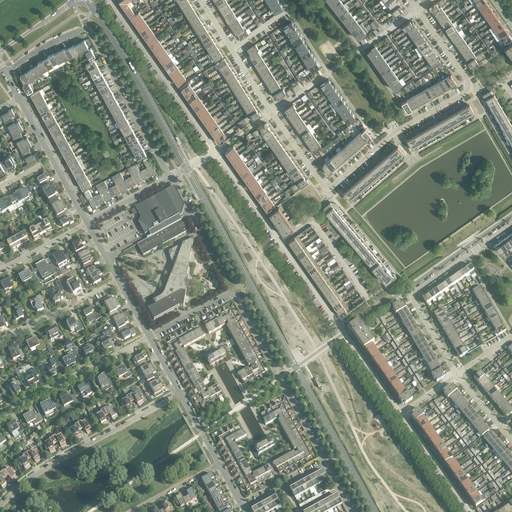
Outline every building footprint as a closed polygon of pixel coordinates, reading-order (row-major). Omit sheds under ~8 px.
[(126,3),(124,0),(120,0),(119,1),(125,10),(129,6),(127,2),(126,3)] [(190,4),(188,0),(179,5),(182,10),(190,4)] [(228,4),(225,0),(217,5),(220,10),(228,4)] [(275,0),(269,5),(272,9),(280,3),(279,4),(278,2),(279,2),(277,0),(275,0)] [(343,5),(340,1),(332,6),(332,7),(334,9),(334,8),(335,10),(343,5)] [(400,5),(397,1),(389,7),(392,11),(400,5)] [(488,5),(485,1),(477,6),(480,10),(488,5)] [(440,7),(437,2),(430,8),(429,8),(429,9),(429,10),(430,10),(431,10),(433,12),(440,7)] [(280,4),(280,3),(272,9),(275,14),(282,8),(282,9),(282,8),(281,6),(282,6),(280,4)] [(193,9),(190,4),(182,10),(185,14),(193,9)] [(231,9),(228,4),(220,10),(222,14),(231,9)] [(346,9),(343,5),(335,10),(335,11),(337,13),(338,14),(346,9)] [(400,5),(392,11),(391,12),(394,16),(402,10),(401,8),(402,8),(400,5)] [(491,9),(488,5),(480,10),(483,14),(491,9)] [(135,14),(129,6),(125,10),(131,18),(135,15),(135,14)] [(443,11),(440,7),(433,12),(436,16),(443,11)] [(196,13),(193,9),(185,14),(188,18),(196,13)] [(234,13),(231,9),(222,14),(225,18),(234,13)] [(349,13),(346,9),(338,14),(338,15),(340,17),(341,17),(342,18),(341,18),(349,13)] [(494,13),(491,9),(483,14),(486,19),(494,13)] [(446,15),(443,11),(436,16),(439,21),(446,15)] [(138,12),(135,14),(135,15),(131,18),(134,22),(141,17),(138,12)] [(198,17),(196,13),(188,18),(190,23),(198,17)] [(236,17),(234,13),(225,18),(228,23),(236,17)] [(353,17),(349,13),(341,18),(342,19),(343,21),(344,21),(345,22),(344,22),(345,23),(353,17)] [(497,17),(494,13),(486,19),(489,23),(497,17)] [(449,19),(446,15),(439,21),(441,25),(449,19)] [(144,21),(141,17),(134,22),(137,26),(144,21)] [(201,22),(198,17),(190,23),(193,27),(201,22)] [(239,22),(236,17),(228,23),(231,27),(239,22)] [(356,21),(353,17),(345,23),(347,25),(348,26),(348,27),(356,21)] [(500,21),(497,17),(489,23),(492,27),(500,21)] [(452,23),(449,19),(441,25),(444,29),(452,23)] [(147,25),(144,21),(137,26),(139,30),(147,25)] [(359,25),(356,21),(348,27),(350,29),(351,30),(351,31),(359,25)] [(411,23),(410,21),(401,26),(405,31),(406,30),(414,24),(412,22),(411,23)] [(503,26),(500,21),(492,27),(495,31),(503,26)] [(204,26),(201,22),(193,27),(196,31),(204,26)] [(242,26),(239,22),(231,27),(233,31),(242,26)] [(283,28),(286,32),(294,27),(294,26),(294,27),(293,25),(292,23),(291,22),(283,28)] [(361,23),(359,25),(351,31),(353,33),(354,34),(354,35),(362,29),(364,27),(361,23)] [(455,28),(452,23),(444,29),(447,33),(455,28)] [(417,28),(414,24),(406,30),(409,34),(417,28)] [(150,29),(147,25),(139,30),(142,35),(150,29)] [(207,30),(204,26),(196,31),(198,36),(207,30)] [(244,30),(242,26),(233,31),(236,35),(236,36),(244,30)] [(505,30),(503,26),(495,31),(498,35),(505,30)] [(294,27),(286,32),(289,37),(297,31),(296,31),(295,30),(296,29),(294,27)] [(368,32),(364,27),(362,29),(354,35),(356,37),(358,39),(358,38),(368,32)] [(420,32),(417,28),(409,34),(412,38),(420,32)] [(458,32),(455,28),(447,33),(450,37),(458,32)] [(153,33),(150,29),(142,35),(145,39),(153,33)] [(246,29),(244,30),(236,36),(236,35),(236,36),(237,38),(238,38),(239,37),(240,40),(248,34),(246,29)] [(209,35),(207,30),(198,36),(201,40),(209,35)] [(508,34),(505,30),(498,35),(501,39),(508,34)] [(297,31),(289,37),(292,41),(300,35),(299,35),(298,34),(299,34),(297,31)] [(423,37),(420,32),(412,38),(415,42),(423,37)] [(461,36),(458,32),(450,37),(453,42),(461,36)] [(156,37),(153,33),(145,39),(148,43),(156,37)] [(511,38),(508,34),(501,39),(504,44),(511,38)] [(212,39),(209,35),(201,40),(204,44),(212,39)] [(300,36),(300,35),(292,41),(294,45),(302,40),(302,39),(302,40),(301,38),(300,36)] [(464,40),(461,36),(453,42),(456,46),(464,40)] [(159,42),(156,37),(148,43),(151,47),(159,42)] [(426,41),(423,37),(415,42),(418,47),(426,41)] [(215,43),(212,39),(204,44),(207,49),(215,43)] [(84,40),(79,43),(84,52),(89,49),(84,40)] [(303,40),(302,40),(294,45),(297,50),(305,44),(304,43),(304,42),(303,40)] [(467,44),(464,40),(456,46),(459,50),(467,44)] [(429,45),(426,41),(418,47),(420,51),(429,45)] [(162,46),(159,42),(151,47),(154,51),(162,46)] [(79,43),(74,46),(78,54),(78,55),(84,52),(79,43)] [(217,48),(215,43),(207,49),(209,53),(217,48)] [(247,50),(248,53),(247,53),(249,56),(249,55),(257,50),(258,50),(255,44),(247,50)] [(305,44),(297,50),(300,54),(308,48),(307,48),(306,47),(307,47),(305,44)] [(470,49),(467,44),(459,50),(462,54),(470,49)] [(73,45),(69,48),(74,56),(78,54),(74,46),(73,45)] [(432,49),(429,45),(420,51),(423,55),(432,49)] [(165,50),(162,46),(154,51),(157,56),(165,50)] [(370,56),(370,57),(378,51),(375,46),(367,52),(367,53),(369,55),(370,55),(371,56),(370,56)] [(69,48),(65,50),(69,58),(69,59),(74,56),(69,48)] [(91,48),(89,49),(84,52),(88,61),(95,57),(91,48)] [(220,52),(217,48),(209,53),(212,57),(220,52)] [(308,49),(308,48),(300,54),(303,58),(311,53),(310,52),(310,53),(309,51),(310,51),(308,49)] [(64,49),(59,52),(64,61),(69,58),(65,50),(64,49)] [(435,53),(432,49),(423,55),(426,59),(435,53)] [(473,53),(470,49),(462,54),(465,58),(473,53)] [(168,54),(165,50),(157,56),(160,60),(168,54)] [(249,55),(249,56),(251,60),(260,54),(257,50),(249,55)] [(381,55),(378,51),(370,57),(372,59),(373,60),(373,61),(381,55)] [(64,61),(59,52),(54,55),(58,62),(60,66),(65,63),(64,61)] [(223,57),(220,52),(212,57),(215,62),(223,57)] [(481,52),(476,57),(479,61),(485,57),(481,52)] [(311,53),(303,58),(305,63),(313,57),(312,56),(312,55),(311,53)] [(437,58),(435,53),(426,59),(429,63),(437,58)] [(476,57),(473,53),(465,58),(468,62),(476,57)] [(48,57),(48,58),(48,57),(53,65),(55,69),(60,66),(58,62),(54,55),(53,54),(48,57)] [(171,58),(168,54),(160,60),(163,64),(171,58)] [(262,59),(260,54),(251,60),(254,64),(262,59)] [(384,59),(381,55),(373,61),(375,63),(376,64),(376,65),(384,59)] [(48,57),(48,58),(43,60),(48,69),(49,72),(55,69),(53,65),(48,57)] [(314,57),(313,57),(305,63),(308,67),(316,61),(315,61),(315,60),(313,57),(314,57)] [(479,61),(476,57),(468,62),(469,64),(469,65),(469,66),(469,67),(470,67),(471,67),(479,61)] [(174,63),(171,58),(163,64),(166,68),(174,63)] [(439,59),(437,58),(429,63),(432,68),(442,61),(440,58),(439,59)] [(227,63),(224,59),(216,64),(219,68),(227,63)] [(265,63),(262,59),(254,64),(257,68),(265,63)] [(387,63),(384,59),(376,65),(378,68),(378,67),(379,68),(379,69),(387,63)] [(48,69),(43,60),(38,63),(38,64),(43,72),(45,76),(46,76),(47,76),(48,75),(48,74),(48,73),(48,72),(47,71),(46,70),(48,69)] [(88,70),(89,70),(88,70),(97,65),(94,60),(85,65),(88,70)] [(316,62),(316,61),(308,67),(311,72),(318,66),(319,66),(317,64),(318,64),(316,62)] [(177,67),(174,63),(166,68),(169,72),(177,67)] [(230,67),(227,63),(219,68),(222,72),(230,67)] [(268,67),(265,63),(257,68),(259,73),(268,67)] [(390,68),(387,63),(379,69),(381,72),(381,71),(382,73),(390,68)] [(38,64),(34,67),(40,78),(45,76),(43,72),(38,64)] [(88,70),(89,70),(91,74),(99,69),(97,65),(88,70)] [(40,78),(34,67),(30,69),(30,70),(35,78),(35,77),(35,79),(36,80),(40,78)] [(180,71),(177,67),(169,72),(172,76),(180,71)] [(232,72),(230,67),(222,72),(224,77),(232,72)] [(271,72),(268,67),(259,73),(262,77),(271,72)] [(393,72),(390,68),(382,73),(382,74),(384,76),(384,75),(385,77),(385,78),(393,72)] [(102,74),(99,69),(91,74),(93,78),(102,74)] [(30,70),(25,73),(30,82),(35,79),(35,77),(35,78),(30,70)] [(183,75),(180,71),(172,76),(175,81),(183,75)] [(235,76),(232,72),(224,77),(227,81),(235,76)] [(273,76),(271,72),(262,77),(265,81),(273,76)] [(396,76),(393,72),(385,78),(387,80),(388,81),(388,82),(396,76)] [(30,82),(25,73),(20,76),(24,84),(25,85),(30,82)] [(102,73),(102,74),(93,78),(96,84),(105,79),(102,73)] [(186,79),(183,75),(175,81),(178,85),(186,79)] [(457,85),(450,75),(446,78),(451,86),(451,87),(452,88),(457,85)] [(238,80),(235,76),(227,81),(230,85),(238,80)] [(276,81),(273,76),(265,81),(268,86),(276,81)] [(399,80),(396,76),(388,82),(390,84),(391,85),(390,86),(391,86),(399,80)] [(451,86),(446,78),(442,80),(447,89),(451,87),(451,86)] [(108,84),(105,79),(96,84),(99,89),(107,84),(108,84)] [(318,87),(321,91),(331,84),(330,83),(330,82),(329,80),(328,79),(318,87)] [(240,85),(238,80),(230,85),(232,90),(240,85)] [(402,85),(399,80),(391,86),(393,88),(394,90),(395,90),(402,85)] [(447,89),(442,80),(437,83),(442,91),(447,89)] [(279,85),(276,81),(268,86),(270,90),(279,85)] [(33,87),(30,82),(25,85),(24,84),(23,85),(28,94),(35,90),(33,87)] [(181,89),(184,93),(191,88),(188,83),(181,89)] [(442,91),(437,83),(433,85),(438,94),(442,91)] [(99,89),(101,93),(110,88),(108,84),(107,84),(99,89)] [(332,84),(331,84),(321,91),(324,96),(326,94),(334,88),(333,87),(333,86),(332,84)] [(243,89),(240,85),(232,90),(235,94),(243,89)] [(281,89),(279,85),(270,90),(273,94),(281,89)] [(438,94),(433,85),(428,88),(433,96),(438,94)] [(112,92),(110,88),(101,93),(103,97),(112,93),(112,92)] [(194,92),(191,88),(184,93),(187,97),(194,92)] [(283,88),(281,89),(273,94),(275,97),(276,96),(277,98),(285,93),(283,88)] [(335,88),(334,88),(326,94),(329,98),(337,92),(336,91),(335,88)] [(433,96),(428,88),(424,90),(429,99),(433,96)] [(246,93),(243,89),(235,94),(238,98),(246,93)] [(34,100),(42,95),(43,95),(40,90),(31,94),(34,100)] [(429,99),(424,90),(419,93),(424,102),(429,99)] [(491,91),(484,96),(483,97),(482,97),(482,98),(481,99),(481,100),(481,101),(482,101),(482,102),(484,106),(487,104),(499,124),(498,124),(501,128),(511,146),(511,125),(511,124),(506,116),(507,115),(506,115),(501,107),(502,107),(501,106),(501,107),(496,98),(497,98),(496,97),(496,98),(494,95),(493,96),(491,91)] [(112,92),(112,93),(103,97),(106,103),(115,98),(112,92)] [(197,96),(194,92),(187,97),(190,101),(197,96)] [(338,92),(337,92),(329,98),(332,102),(340,96),(339,97),(339,95),(337,93),(338,92)] [(249,98),(246,93),(238,98),(241,103),(249,98)] [(424,102),(419,93),(415,95),(420,104),(424,102)] [(34,100),(36,104),(45,99),(42,95),(34,100)] [(420,104),(415,95),(411,98),(416,107),(420,104)] [(200,100),(197,96),(190,101),(192,106),(200,100)] [(341,97),(340,96),(332,102),(335,106),(343,101),(343,100),(342,101),(341,99),(342,99),(340,97),(341,97)] [(118,103),(115,98),(106,103),(109,108),(118,103)] [(251,102),(249,98),(241,103),(243,107),(251,102)] [(416,107),(411,98),(406,100),(411,109),(416,107)] [(47,103),(45,99),(36,104),(38,108),(47,104),(47,103)] [(203,104),(200,100),(192,106),(195,110),(203,104)] [(411,109),(406,100),(401,103),(408,113),(412,110),(411,109)] [(343,101),(335,106),(338,110),(346,105),(346,104),(345,105),(344,104),(345,103),(343,101)] [(47,103),(47,104),(38,108),(41,114),(50,109),(53,107),(50,102),(47,104),(47,103)] [(254,106),(251,102),(243,107),(246,111),(254,106)] [(109,108),(112,112),(120,107),(118,103),(109,108)] [(286,114),(294,108),(294,109),(296,108),(292,103),(284,109),(286,111),(284,112),(286,114)] [(206,109),(203,104),(195,110),(198,114),(206,109)] [(346,105),(338,110),(341,115),(349,109),(348,109),(347,108),(348,107),(346,105)] [(469,105),(468,106),(468,105),(464,107),(463,107),(463,108),(455,112),(454,112),(455,113),(446,117),(445,117),(446,118),(437,123),(437,122),(436,122),(437,123),(428,128),(428,127),(428,128),(419,133),(419,132),(419,133),(411,138),(410,137),(410,138),(408,139),(407,140),(413,148),(413,149),(414,149),(414,150),(415,150),(416,150),(417,150),(418,150),(418,149),(417,146),(469,116),(471,119),(472,119),(473,118),(473,117),(474,116),(474,115),(473,114),(469,105)] [(257,111),(254,106),(246,111),(249,116),(257,111)] [(122,111),(120,107),(112,112),(114,116),(122,112),(122,111)] [(286,114),(289,118),(297,113),(294,109),(294,108),(286,114)] [(3,121),(5,124),(13,120),(11,116),(14,114),(11,109),(8,111),(8,112),(2,115),(4,121),(3,121)] [(53,114),(50,109),(41,114),(44,119),(53,114)] [(209,113),(206,109),(198,114),(201,118),(209,113)] [(349,109),(341,115),(344,119),(352,113),(351,113),(350,112),(351,111),(349,109)] [(122,111),(122,112),(114,116),(117,122),(125,117),(122,111)] [(258,113),(257,111),(249,116),(252,121),(260,115),(260,114),(260,113),(259,113),(259,112),(258,113)] [(212,117),(209,113),(201,118),(204,122),(212,117)] [(300,117),(297,113),(289,118),(292,123),(300,117)] [(352,113),(344,119),(347,123),(354,118),(355,118),(353,116),(354,116),(352,113)] [(44,119),(46,123),(55,118),(53,114),(44,119)] [(252,121),(249,116),(242,119),(246,125),(252,121)] [(128,122),(125,117),(117,122),(120,127),(128,122)] [(215,121),(212,117),(204,122),(207,127),(215,121)] [(303,121),(300,117),(292,123),(295,127),(303,121)] [(57,122),(55,118),(46,123),(49,127),(57,123),(57,122)] [(15,123),(13,120),(5,124),(7,127),(8,126),(10,131),(21,126),(18,122),(15,123)] [(218,125),(215,121),(207,127),(210,131),(218,125)] [(306,125),(303,121),(295,127),(298,131),(306,125)] [(57,122),(57,123),(49,127),(52,133),(60,128),(57,122)] [(120,127),(122,131),(130,126),(128,122),(120,127)] [(265,123),(258,129),(261,133),(269,128),(267,126),(268,126),(268,125),(268,124),(267,124),(267,123),(266,123),(265,123)] [(221,129),(218,125),(210,131),(213,135),(221,129)] [(309,129),(306,125),(298,131),(301,135),(309,129)] [(23,130),(21,126),(10,131),(13,136),(12,137),(14,140),(22,135),(20,132),(23,130)] [(133,130),(130,126),(122,131),(124,135),(133,131),(133,130)] [(63,133),(60,128),(52,133),(54,138),(55,138),(63,133)] [(272,132),(269,128),(261,133),(264,138),(272,132)] [(224,134),(221,129),(213,135),(216,139),(224,134)] [(261,133),(258,129),(252,133),(255,138),(261,133)] [(312,134),(309,129),(301,135),(304,139),(312,134)] [(372,138),(365,129),(361,133),(367,140),(368,141),(372,138)] [(133,130),(133,131),(124,135),(127,141),(136,136),(133,130)] [(274,136),(272,132),(264,138),(267,142),(274,136)] [(55,138),(57,142),(65,137),(63,133),(55,138)] [(367,140),(361,133),(357,136),(363,143),(367,140)] [(227,138),(224,134),(216,139),(219,143),(227,138)] [(315,138),(312,134),(304,139),(307,143),(315,138)] [(24,139),(22,135),(14,140),(15,143),(16,142),(19,147),(29,142),(27,137),(24,139)] [(139,141),(136,136),(127,141),(130,146),(139,141)] [(277,140),(274,136),(267,142),(270,146),(277,140)] [(363,143),(357,136),(353,139),(359,147),(363,143)] [(68,141),(65,137),(57,142),(59,146),(68,142),(68,141)] [(318,142),(315,138),(307,143),(310,148),(318,142)] [(359,147),(353,139),(349,143),(355,150),(359,147)] [(280,145),(277,140),(270,146),(273,150),(280,145)] [(68,141),(68,142),(59,146),(62,152),(71,147),(68,141)] [(130,146),(132,150),(141,145),(139,141),(130,146)] [(31,146),(29,142),(19,147),(22,152),(21,153),(22,156),(30,151),(28,148),(31,146)] [(321,146),(318,142),(310,148),(311,149),(310,150),(312,153),(321,146)] [(339,147),(341,149),(348,157),(352,154),(345,146),(343,143),(339,147)] [(355,150),(349,143),(345,146),(352,154),(355,150)] [(143,149),(141,145),(132,150),(134,154),(135,154),(143,150),(143,149)] [(283,149),(280,145),(273,150),(275,154),(283,149)] [(225,152),(228,156),(236,151),(233,146),(225,152)] [(74,152),(71,147),(62,152),(65,157),(73,152),(74,152)] [(398,147),(397,148),(396,147),(393,150),(392,150),(393,150),(385,157),(385,156),(384,157),(385,157),(377,164),(377,163),(377,164),(370,170),(369,170),(362,177),(362,176),(361,177),(362,177),(354,184),(354,183),(353,183),(354,184),(347,190),(346,190),(344,192),(345,192),(344,193),(351,200),(351,201),(352,201),(353,201),(354,201),(355,201),(356,201),(357,200),(354,198),(400,158),(403,160),(404,159),(404,158),(404,157),(404,156),(404,155),(398,147)] [(143,149),(143,150),(135,154),(134,154),(137,160),(146,155),(143,149)] [(286,153),(283,149),(275,154),(278,158),(286,153)] [(348,157),(341,149),(337,153),(344,160),(348,157)] [(32,155),(30,151),(22,156),(24,159),(25,158),(28,163),(34,159),(35,160),(38,159),(35,153),(32,155)] [(239,155),(236,151),(228,156),(231,161),(239,155)] [(65,157),(67,161),(76,156),(74,152),(73,152),(65,157)] [(289,157),(286,153),(278,158),(281,163),(289,157)] [(344,160),(337,153),(333,156),(340,164),(344,160)] [(5,160),(3,161),(7,170),(10,168),(15,166),(15,165),(15,163),(16,163),(15,162),(15,161),(14,160),(13,160),(13,159),(12,158),(12,157),(11,155),(5,160)] [(78,155),(76,156),(67,161),(69,165),(78,160),(81,159),(78,155)] [(242,159),(239,155),(231,161),(234,165),(242,159)] [(340,164),(333,156),(330,159),(336,167),(340,164)] [(292,161),(289,157),(281,163),(284,167),(292,161)] [(147,167),(144,169),(148,177),(153,174),(154,176),(157,175),(148,158),(143,160),(147,167)] [(245,163),(242,159),(234,165),(237,169),(245,163)] [(336,167),(330,159),(326,163),(332,170),(336,167)] [(81,166),(78,160),(69,165),(72,170),(81,166)] [(295,165),(292,161),(284,167),(287,171),(295,165)] [(248,168),(245,163),(237,169),(240,173),(248,168)] [(332,170),(326,163),(322,166),(329,175),(333,171),(332,170)] [(136,164),(132,166),(141,183),(144,182),(143,180),(148,177),(144,169),(140,171),(136,164)] [(298,170),(295,165),(287,171),(290,175),(298,170)] [(84,171),(81,166),(72,170),(75,176),(84,171)] [(141,183),(132,166),(127,169),(132,176),(128,178),(132,186),(137,183),(138,185),(141,183)] [(251,172),(248,168),(240,173),(243,177),(251,172)] [(301,174),(298,170),(290,175),(293,179),(301,174)] [(75,176),(78,180),(86,175),(84,171),(75,176)] [(254,176),(251,172),(243,177),(246,181),(254,176)] [(38,185),(40,188),(48,184),(46,180),(49,178),(46,173),(43,175),(43,176),(37,180),(39,185),(38,185)] [(120,173),(116,175),(125,192),(128,190),(127,188),(132,186),(128,178),(124,180),(120,173)] [(304,178),(301,174),(293,179),(296,183),(304,178)] [(88,179),(86,175),(78,180),(80,184),(88,179)] [(125,192),(116,175),(112,177),(116,185),(112,187),(116,194),(121,192),(122,194),(125,192)] [(257,180),(254,176),(246,181),(249,186),(257,180)] [(305,180),(304,178),(296,183),(299,188),(307,182),(308,182),(308,181),(307,181),(307,180),(306,180),(305,180)] [(88,179),(80,184),(83,190),(92,185),(88,179)] [(260,184),(257,180),(249,186),(252,190),(260,184)] [(104,181),(100,184),(109,201),(112,199),(111,197),(116,194),(112,187),(108,189),(104,181)] [(299,188),(296,183),(290,187),(293,192),(299,188)] [(50,187),(48,184),(40,188),(42,191),(43,190),(45,195),(56,190),(53,186),(50,187)] [(109,201),(100,184),(96,186),(100,193),(96,195),(100,203),(105,200),(106,202),(109,201)] [(263,188),(260,184),(252,190),(255,194),(263,188)] [(184,206),(174,186),(135,207),(139,215),(141,218),(138,222),(145,235),(149,232),(151,237),(182,220),(179,215),(182,214),(184,206)] [(21,190),(18,191),(23,201),(32,197),(27,188),(24,190),(24,189),(22,190),(21,190)] [(265,193),(263,188),(255,194),(258,198),(265,193)] [(58,194),(56,190),(45,195),(48,200),(47,201),(49,204),(57,200),(55,196),(58,194)] [(96,206),(100,203),(96,195),(93,197),(89,190),(84,192),(93,209),(97,208),(96,206)] [(23,201),(18,191),(15,193),(15,194),(13,195),(14,196),(11,197),(16,205),(23,201)] [(268,197),(265,193),(258,198),(261,202),(268,197)] [(16,205),(11,197),(8,199),(8,198),(6,199),(6,198),(2,200),(8,210),(16,205)] [(271,201),(268,197),(261,202),(264,206),(271,201)] [(59,203),(57,200),(49,204),(50,207),(51,206),(54,211),(64,206),(62,201),(59,203)] [(274,205),(271,201),(264,206),(267,211),(274,205)] [(332,203),(331,203),(331,204),(323,209),(327,213),(326,214),(328,216),(327,216),(328,217),(328,216),(334,224),(334,225),(335,224),(335,225),(341,231),(340,232),(341,232),(348,239),(347,240),(348,240),(354,247),(354,248),(354,247),(361,255),(360,255),(361,256),(361,255),(367,263),(368,263),(376,273),(377,272),(382,276),(381,277),(385,283),(394,275),(386,268),(354,231),(355,231),(352,227),(352,228),(337,210),(339,208),(336,204),(335,203),(334,203),(333,203),(332,203)] [(66,210),(64,206),(54,211),(57,216),(56,217),(57,220),(65,215),(63,212),(66,210)] [(269,214),(269,215),(284,235),(293,228),(278,207),(269,214)] [(67,219),(65,215),(57,220),(59,223),(60,222),(63,227),(69,223),(70,225),(73,223),(71,217),(67,219)] [(190,230),(184,219),(137,245),(143,255),(190,230)] [(47,221),(38,226),(43,234),(47,231),(48,232),(49,232),(50,232),(51,231),(53,231),(54,230),(53,230),(52,231),(47,221)] [(43,234),(38,226),(29,231),(35,240),(34,241),(33,241),(34,241),(35,240),(36,240),(37,239),(38,238),(38,237),(38,236),(43,234)] [(24,233),(16,238),(20,246),(25,244),(25,245),(26,244),(27,244),(28,244),(30,243),(31,242),(30,243),(24,233)] [(288,241),(291,246),(300,239),(297,235),(288,241)] [(511,246),(511,245),(506,237),(502,240),(507,247),(508,249),(511,246)] [(20,246),(16,238),(7,243),(12,253),(11,254),(12,253),(13,252),(14,251),(15,251),(15,250),(16,250),(15,249),(20,246)] [(74,250),(76,253),(84,249),(82,245),(85,243),(82,238),(78,240),(79,241),(72,245),(75,250),(74,250)] [(195,239),(194,238),(170,250),(169,251),(168,252),(168,253),(168,254),(173,268),(164,292),(164,293),(163,294),(163,295),(162,295),(161,296),(161,297),(160,297),(159,298),(154,300),(154,301),(156,304),(162,315),(179,306),(183,307),(188,277),(187,277),(192,246),(194,239),(195,239)] [(303,243),(300,239),(291,246),(294,250),(303,243)] [(507,247),(502,240),(498,243),(503,250),(507,247)] [(306,247),(303,243),(294,250),(297,253),(306,247)] [(503,250),(498,243),(493,246),(495,248),(494,249),(498,253),(503,250)] [(2,245),(0,246),(0,256),(2,256),(2,257),(3,257),(4,256),(6,256),(8,255),(9,255),(7,255),(2,245)] [(308,251),(306,247),(297,253),(299,257),(308,251)] [(86,252),(84,249),(76,253),(77,256),(78,256),(81,260),(91,255),(89,251),(86,252)] [(311,255),(308,251),(299,257),(302,261),(311,255)] [(60,252),(53,256),(57,263),(64,259),(66,263),(70,261),(67,255),(64,257),(61,252),(60,252)] [(93,259),(91,255),(81,260),(84,265),(83,266),(84,269),(92,265),(90,261),(93,259)] [(314,259),(311,255),(302,261),(305,265),(314,259)] [(317,263),(314,259),(305,265),(308,269),(317,263)] [(35,265),(43,278),(51,274),(51,273),(52,273),(53,275),(57,273),(52,264),(48,266),(49,266),(48,267),(44,260),(41,262),(39,262),(38,263),(39,263),(35,265)] [(319,267),(317,263),(308,269),(310,273),(319,267)] [(470,266),(468,264),(464,267),(469,274),(471,277),(475,274),(470,266)] [(94,268),(92,265),(84,269),(86,272),(87,271),(90,276),(100,271),(97,267),(94,268)] [(322,271),(319,267),(310,273),(313,277),(322,271)] [(469,274),(464,267),(460,270),(465,277),(466,280),(471,277),(469,274)] [(25,270),(20,274),(21,275),(19,276),(23,283),(27,281),(29,283),(32,284),(33,283),(34,285),(36,286),(37,285),(37,286),(40,284),(34,273),(31,274),(28,273),(27,272),(26,272),(25,270)] [(465,277),(460,270),(456,273),(461,280),(465,277)] [(102,275),(100,271),(90,276),(92,281),(91,282),(93,285),(101,280),(99,277),(102,275)] [(325,275),(322,271),(313,277),(316,281),(325,275)] [(461,280),(456,273),(452,276),(457,283),(461,280)] [(328,279),(325,275),(316,281),(319,285),(328,279)] [(457,283),(452,276),(447,279),(452,286),(457,283)] [(9,279),(6,280),(0,283),(6,293),(13,290),(12,289),(13,288),(10,283),(11,283),(9,279)] [(77,284),(74,279),(67,282),(73,294),(77,292),(78,293),(80,291),(80,290),(78,287),(80,286),(78,283),(77,284)] [(331,283),(328,279),(319,285),(322,289),(331,283)] [(454,288),(452,286),(447,279),(443,282),(448,289),(450,291),(454,288)] [(448,289),(443,282),(439,285),(444,292),(448,289)] [(53,291),(54,294),(52,295),(54,298),(53,299),(55,303),(60,301),(59,300),(61,299),(61,300),(63,299),(60,295),(61,294),(61,293),(64,292),(59,283),(56,284),(58,288),(53,291)] [(333,286),(331,283),(322,289),(324,293),(333,286)] [(444,292),(439,285),(435,287),(440,295),(444,292)] [(336,290),(333,286),(324,293),(327,297),(336,290)] [(483,291),(480,286),(472,291),(475,296),(483,291)] [(441,296),(440,295),(435,287),(431,290),(436,298),(437,300),(441,296)] [(339,294),(336,290),(327,297),(330,301),(339,294)] [(436,298),(431,290),(426,293),(431,301),(436,298)] [(485,295),(483,291),(475,296),(477,300),(485,295)] [(431,301),(426,293),(422,296),(424,299),(423,299),(426,304),(431,301)] [(342,298),(339,294),(330,301),(333,305),(342,298)] [(34,301),(30,303),(33,309),(35,308),(37,312),(44,309),(41,304),(45,302),(43,296),(41,297),(40,295),(36,297),(37,299),(34,301)] [(488,300),(485,295),(477,300),(475,301),(477,306),(480,304),(488,300)] [(104,303),(107,308),(117,303),(115,298),(112,300),(110,296),(102,301),(103,304),(104,303)] [(344,302),(342,298),(333,305),(335,308),(344,302)] [(490,304),(488,300),(480,304),(483,309),(490,304)] [(347,306),(344,302),(335,308),(338,312),(347,306)] [(400,302),(397,304),(392,306),(394,309),(393,309),(396,314),(397,313),(405,308),(405,309),(406,308),(403,303),(401,304),(400,302)] [(14,309),(16,312),(12,313),(14,316),(13,317),(15,322),(16,321),(16,322),(20,320),(24,318),(21,312),(24,311),(21,303),(17,305),(18,307),(14,309)] [(120,307),(117,303),(107,308),(110,313),(109,314),(110,317),(118,312),(116,309),(120,307)] [(162,315),(156,304),(147,309),(154,320),(162,315)] [(493,309),(490,304),(483,309),(485,313),(493,309)] [(350,310),(347,306),(338,312),(341,317),(350,310)] [(447,312),(444,307),(434,313),(436,318),(444,314),(447,312)] [(95,313),(92,308),(83,312),(89,323),(95,320),(95,321),(102,318),(98,311),(95,313)] [(224,312),(221,314),(220,314),(224,323),(227,322),(231,308),(226,311),(226,310),(225,309),(224,308),(223,308),(223,309),(223,310),(223,311),(224,312)] [(233,313),(231,308),(227,322),(228,324),(236,319),(236,318),(234,315),(235,315),(236,314),(237,313),(237,312),(236,312),(235,312),(234,312),(233,313)] [(397,313),(400,317),(408,312),(407,313),(405,309),(405,308),(397,313)] [(495,313),(493,309),(485,313),(488,318),(495,313)] [(218,315),(216,316),(214,317),(219,326),(218,326),(219,328),(225,325),(224,323),(220,314),(221,314),(221,313),(220,312),(219,312),(219,311),(218,311),(218,312),(218,313),(218,314),(218,315)] [(120,316),(118,312),(110,317),(112,320),(113,319),(116,324),(126,318),(124,314),(120,316)] [(408,313),(408,312),(400,317),(402,322),(411,317),(410,317),(408,313)] [(213,318),(210,319),(209,320),(214,328),(213,329),(214,331),(219,328),(218,326),(219,326),(214,317),(216,316),(215,316),(215,315),(214,314),(213,314),(212,313),(212,314),(212,315),(212,316),(213,317),(213,318)] [(498,318),(495,313),(488,318),(490,322),(498,318)] [(447,318),(444,314),(436,318),(439,322),(447,318)] [(208,321),(204,323),(208,331),(207,332),(209,334),(214,331),(213,329),(214,328),(209,320),(210,319),(210,318),(209,318),(209,317),(208,317),(207,316),(207,317),(207,318),(207,319),(207,320),(208,320),(208,321)] [(236,318),(236,319),(228,324),(228,325),(226,326),(229,331),(231,330),(231,329),(239,324),(239,323),(237,321),(238,320),(239,319),(240,318),(240,317),(239,317),(238,317),(237,317),(236,318)] [(411,317),(402,322),(405,326),(413,321),(413,322),(410,317),(411,317)] [(75,321),(73,318),(67,321),(68,323),(67,324),(71,331),(75,329),(77,332),(83,329),(79,321),(76,323),(75,321)] [(128,323),(126,318),(116,324),(118,329),(117,330),(119,333),(127,328),(125,324),(128,323)] [(449,322),(447,318),(439,322),(441,327),(449,322)] [(501,322),(498,318),(490,322),(493,326),(501,322)] [(360,322),(359,320),(348,327),(350,329),(363,349),(364,349),(364,348),(371,343),(372,343),(374,342),(360,322)] [(413,321),(405,326),(407,331),(416,326),(415,326),(413,322),(413,321)] [(239,323),(239,324),(231,329),(231,330),(229,331),(232,336),(234,335),(234,334),(242,330),(241,328),(240,326),(241,325),(242,325),(242,324),(243,323),(243,322),(242,322),(241,322),(240,323),(239,323)] [(452,327),(449,322),(441,327),(444,331),(452,327)] [(503,326),(501,322),(493,326),(495,331),(503,326)] [(191,329),(192,330),(193,329),(198,337),(199,337),(200,339),(205,336),(204,334),(203,334),(198,326),(194,328),(194,327),(193,327),(193,326),(192,326),(191,325),(191,326),(191,327),(191,328),(191,329)] [(416,326),(407,331),(410,335),(418,330),(415,326),(416,326)] [(506,331),(503,326),(495,331),(498,335),(506,331)] [(45,331),(47,335),(48,335),(51,340),(59,336),(60,338),(63,336),(60,331),(57,333),(55,327),(46,332),(46,331),(45,331)] [(454,331),(452,327),(444,331),(447,336),(454,331)] [(129,332),(127,328),(119,333),(121,335),(122,335),(124,340),(131,336),(132,337),(135,335),(132,330),(129,332)] [(186,332),(188,332),(192,340),(193,340),(194,342),(200,339),(199,337),(198,337),(193,329),(192,330),(189,331),(189,330),(188,330),(188,329),(187,329),(186,328),(186,329),(186,330),(186,331),(186,332)] [(242,328),(241,328),(242,330),(234,334),(234,335),(232,336),(235,342),(237,340),(245,335),(244,334),(243,331),(244,330),(245,330),(245,329),(246,328),(245,328),(244,328),(243,328),(242,328)] [(110,341),(114,338),(110,329),(102,333),(105,339),(101,341),(102,346),(105,350),(112,346),(110,341)] [(419,330),(418,330),(410,335),(412,339),(421,334),(420,335),(418,331),(419,330)] [(181,335),(182,335),(187,343),(188,343),(189,345),(194,342),(193,340),(192,340),(188,332),(186,332),(184,334),(183,333),(183,332),(182,332),(181,331),(180,331),(180,332),(180,333),(181,334),(181,335)] [(457,336),(454,331),(447,336),(449,340),(457,336)] [(245,333),(244,334),(245,335),(237,340),(235,342),(237,345),(239,344),(240,345),(248,340),(249,342),(249,341),(250,341),(251,340),(251,339),(252,338),(251,338),(250,338),(249,338),(248,338),(248,339),(247,339),(246,336),(247,336),(247,335),(248,335),(248,334),(249,333),(248,333),(247,333),(246,333),(245,333)] [(176,338),(177,338),(182,346),(183,346),(184,348),(189,345),(188,343),(187,343),(182,335),(181,335),(179,337),(178,336),(177,335),(176,334),(175,334),(175,335),(175,336),(175,337),(176,338)] [(421,335),(421,334),(412,339),(415,344),(424,339),(423,339),(420,335),(421,335)] [(459,340),(457,336),(449,340),(452,345),(459,340)] [(27,343),(30,350),(36,347),(37,348),(39,351),(41,350),(42,352),(46,350),(42,342),(38,344),(36,338),(35,339),(34,337),(28,340),(29,342),(27,343)] [(171,341),(166,343),(180,347),(182,346),(177,338),(176,338),(173,340),(173,339),(172,338),(171,337),(170,337),(170,338),(170,339),(170,340),(170,341),(171,341)] [(424,339),(415,344),(418,348),(426,343),(426,344),(423,339),(424,339)] [(239,344),(237,345),(240,350),(242,349),(242,350),(251,346),(252,347),(252,346),(253,346),(253,345),(254,345),(254,344),(255,343),(254,343),(252,343),(252,344),(251,344),(250,344),(249,342),(248,340),(240,345),(239,344)] [(462,344),(459,340),(452,345),(454,349),(462,344)] [(83,351),(87,359),(95,355),(92,350),(94,349),(92,343),(85,347),(86,349),(83,351)] [(180,347),(166,343),(169,348),(168,348),(167,349),(166,350),(166,351),(167,351),(168,351),(169,351),(170,350),(172,353),(172,354),(181,350),(180,347)] [(364,348),(364,349),(367,353),(366,353),(374,347),(372,343),(371,343),(364,348)] [(426,343),(418,348),(420,353),(429,348),(428,348),(426,344),(426,343)] [(465,349),(462,344),(454,349),(457,353),(465,349)] [(18,351),(15,346),(8,349),(10,354),(10,355),(10,356),(11,357),(12,358),(13,360),(20,357),(21,359),(24,357),(21,350),(18,351)] [(242,349),(240,350),(243,356),(245,354),(245,355),(254,351),(254,352),(255,352),(255,351),(256,351),(256,350),(257,350),(257,349),(256,349),(255,349),(254,349),(253,349),(252,347),(251,346),(242,350),(242,349)] [(377,351),(374,347),(366,353),(367,353),(370,357),(377,351)] [(429,348),(420,353),(423,357),(431,352),(428,348),(429,348)] [(181,350),(172,354),(172,353),(171,353),(171,354),(170,354),(169,355),(169,356),(170,356),(171,356),(172,356),(173,356),(174,358),(175,359),(184,355),(184,356),(186,355),(183,349),(181,350)] [(467,353),(465,349),(457,353),(460,358),(467,353)] [(223,350),(217,353),(221,360),(226,357),(223,350)] [(68,354),(69,357),(63,360),(67,367),(68,366),(69,368),(75,365),(74,364),(75,363),(73,358),(76,357),(73,351),(68,354)] [(245,354),(243,356),(246,361),(248,360),(248,361),(257,356),(257,357),(258,357),(259,356),(260,355),(260,354),(259,354),(258,354),(257,354),(256,355),(254,352),(254,351),(245,355),(245,354)] [(380,356),(377,351),(370,357),(373,361),(372,361),(380,356)] [(136,364),(138,367),(146,362),(144,359),(147,357),(144,352),(140,353),(141,354),(134,358),(137,363),(136,364)] [(431,352),(423,357),(425,362),(434,357),(434,356),(433,357),(431,353),(431,352)] [(221,360),(217,353),(212,356),(215,363),(221,360)] [(189,360),(186,355),(184,356),(184,355),(175,359),(174,358),(174,359),(173,359),(172,360),(172,361),(171,362),(172,362),(173,362),(174,362),(174,361),(175,361),(176,361),(177,363),(178,365),(186,360),(187,361),(189,360)] [(215,363),(212,356),(206,359),(210,366),(215,363)] [(248,360),(246,361),(248,366),(251,365),(251,366),(259,361),(260,363),(261,362),(262,362),(262,361),(263,360),(263,359),(262,359),(261,359),(260,359),(260,360),(259,360),(257,357),(257,356),(248,361),(248,360)] [(383,360),(380,356),(372,361),(373,361),(376,365),(383,360)] [(434,357),(425,362),(428,366),(437,361),(436,361),(433,357),(434,357)] [(50,361),(52,365),(46,368),(49,374),(50,373),(52,377),(57,374),(56,371),(55,368),(58,367),(54,359),(50,361)] [(192,365),(189,360),(187,361),(186,360),(178,365),(177,363),(177,364),(176,364),(176,365),(175,365),(175,366),(174,367),(175,367),(176,367),(177,367),(178,367),(178,366),(179,366),(180,369),(181,370),(189,365),(190,366),(192,365)] [(386,364),(383,360),(376,365),(379,369),(378,370),(386,364)] [(259,361),(251,366),(252,368),(265,372),(263,368),(264,367),(265,367),(265,366),(266,366),(266,365),(265,364),(264,364),(263,365),(262,365),(260,363),(259,361)] [(437,361),(428,366),(431,370),(439,365),(438,366),(436,361),(437,361)] [(148,366),(146,362),(138,367),(139,370),(140,369),(143,374),(153,368),(151,364),(148,366)] [(389,368),(386,364),(378,370),(379,369),(382,374),(389,368)] [(115,370),(119,378),(124,375),(125,376),(127,378),(132,375),(129,370),(126,371),(123,366),(122,367),(122,365),(116,368),(117,370),(115,370)] [(194,369),(192,365),(190,366),(189,365),(181,370),(180,369),(179,369),(179,370),(178,370),(178,371),(177,372),(178,372),(179,372),(180,372),(181,372),(182,371),(183,374),(182,375),(181,375),(181,376),(180,377),(181,377),(182,377),(183,377),(184,377),(185,377),(184,375),(192,371),(192,370),(194,369)] [(439,365),(431,370),(433,374),(433,375),(441,370),(439,366),(439,365)] [(39,367),(44,378),(48,376),(42,366),(39,367)] [(156,373),(153,368),(143,374),(146,379),(145,380),(146,383),(154,378),(152,374),(156,373)] [(248,368),(243,371),(244,373),(245,373),(249,381),(251,380),(253,379),(254,379),(254,380),(255,381),(256,381),(257,382),(257,381),(257,380),(257,379),(256,378),(256,377),(255,378),(250,369),(249,370),(248,368)] [(265,372),(252,368),(250,369),(255,378),(256,377),(259,376),(259,377),(260,377),(260,378),(261,378),(262,379),(262,378),(262,377),(262,376),(261,375),(261,374),(265,372)] [(392,372),(389,368),(382,374),(384,378),(392,372)] [(23,375),(28,384),(29,383),(31,387),(39,382),(36,377),(39,375),(35,369),(29,372),(31,376),(26,379),(24,375),(23,375)] [(197,374),(194,369),(192,370),(192,371),(184,375),(185,377),(186,379),(185,380),(184,380),(184,381),(183,382),(183,383),(184,383),(185,383),(186,382),(187,382),(187,381),(195,376),(195,375),(197,374)] [(441,369),(441,370),(433,375),(433,374),(431,375),(434,380),(435,380),(436,382),(444,378),(442,376),(444,374),(441,369)] [(244,373),(243,371),(237,374),(238,376),(239,376),(244,384),(248,382),(249,383),(250,384),(251,385),(251,384),(251,383),(251,382),(251,381),(251,380),(249,381),(245,373),(244,373)] [(395,377),(392,372),(384,378),(385,378),(387,382),(395,377)] [(474,378),(477,382),(484,376),(480,372),(474,378)] [(104,374),(99,377),(95,379),(98,384),(99,383),(100,386),(100,387),(100,388),(101,389),(102,390),(103,390),(104,390),(105,390),(106,390),(107,390),(115,386),(111,378),(107,379),(104,374)] [(200,379),(197,374),(195,375),(195,376),(187,381),(187,382),(189,385),(188,385),(187,386),(186,387),(186,388),(187,388),(188,388),(189,388),(190,387),(190,386),(198,381),(197,380),(200,379)] [(487,380),(484,376),(477,382),(480,386),(487,380)] [(11,385),(12,387),(9,389),(11,393),(10,393),(12,397),(13,397),(13,398),(17,396),(17,395),(20,393),(18,387),(21,385),(17,377),(11,380),(13,384),(11,385)] [(398,381),(395,377),(387,382),(390,386),(398,381)] [(156,382),(154,378),(146,383),(148,385),(149,385),(152,390),(162,384),(160,380),(156,382)] [(203,384),(200,379),(197,380),(198,381),(190,386),(190,387),(192,390),(191,390),(190,391),(190,392),(189,392),(189,393),(190,393),(191,393),(192,393),(193,393),(193,392),(192,391),(201,387),(200,386),(203,384)] [(490,384),(487,380),(480,386),(484,390),(490,384)] [(401,385),(398,381),(390,386),(390,387),(390,386),(393,390),(401,385)] [(493,382),(490,384),(484,390),(487,394),(494,388),(496,386),(493,382)] [(86,387),(84,384),(77,387),(83,398),(92,394),(92,395),(95,393),(92,387),(89,388),(88,385),(87,386),(86,387)] [(164,389),(162,384),(152,390),(154,395),(153,395),(155,398),(163,394),(161,390),(164,389)] [(205,390),(203,384),(200,386),(201,387),(192,391),(193,392),(195,395),(194,395),(194,396),(193,396),(193,397),(192,397),(192,398),(193,398),(194,398),(195,398),(196,398),(195,396),(204,392),(203,391),(205,390)] [(218,384),(212,387),(214,389),(213,390),(217,398),(216,399),(216,400),(217,400),(217,401),(218,401),(218,402),(219,402),(219,401),(219,400),(219,399),(219,398),(223,395),(218,387),(219,387),(218,384)] [(404,389),(401,385),(393,390),(396,394),(396,395),(404,389)] [(451,388),(449,386),(443,391),(445,394),(444,394),(448,398),(449,397),(456,391),(457,391),(453,387),(451,388)] [(214,389),(212,387),(207,390),(208,392),(207,393),(212,401),(211,402),(211,403),(212,404),(213,405),(214,405),(214,404),(214,403),(214,402),(214,401),(213,401),(216,399),(217,398),(213,390),(214,389)] [(497,392),(494,388),(487,394),(490,398),(497,392)] [(406,393),(404,389),(396,395),(396,394),(399,398),(399,399),(407,393),(406,393)] [(449,397),(452,401),(460,395),(460,394),(459,395),(456,391),(449,397)] [(132,394),(129,396),(133,402),(135,400),(137,404),(138,404),(139,406),(144,403),(141,399),(143,398),(141,394),(139,395),(138,392),(133,395),(132,394)] [(205,394),(204,392),(195,396),(196,398),(197,400),(197,401),(196,401),(196,402),(195,402),(195,403),(195,404),(196,404),(197,404),(198,403),(199,403),(201,407),(205,394)] [(408,392),(406,393),(407,393),(399,399),(399,398),(398,399),(402,403),(403,402),(405,404),(412,399),(410,397),(411,397),(408,392)] [(500,396),(497,392),(490,398),(493,401),(500,396)] [(68,397),(66,393),(59,396),(64,407),(73,402),(74,405),(79,403),(75,395),(71,397),(70,396),(68,397)] [(212,401),(207,393),(205,394),(201,407),(205,405),(206,405),(206,406),(207,406),(207,407),(208,407),(208,408),(209,408),(209,407),(209,406),(209,405),(208,404),(208,403),(211,402),(212,401)] [(460,395),(452,401),(455,405),(463,398),(462,399),(459,395),(460,395)] [(133,402),(129,396),(126,397),(127,399),(122,401),(123,404),(121,405),(124,409),(125,408),(127,410),(128,412),(133,409),(130,403),(133,402)] [(504,400),(500,396),(493,401),(497,405),(504,400)] [(463,399),(463,398),(455,405),(459,409),(466,402),(466,403),(462,399),(463,399)] [(507,404),(504,400),(497,405),(500,409),(507,404)] [(49,401),(44,404),(43,404),(42,404),(42,405),(40,405),(46,417),(54,414),(52,410),(55,409),(56,411),(58,412),(60,411),(57,404),(52,407),(49,401)] [(275,406),(272,408),(271,408),(276,417),(278,416),(282,402),(278,405),(278,404),(277,404),(277,403),(276,403),(276,402),(275,402),(274,402),(274,403),(274,404),(274,405),(275,405),(275,406)] [(284,407),(282,402),(278,416),(279,418),(288,413),(287,412),(286,409),(287,409),(287,408),(288,407),(288,406),(289,406),(288,406),(287,406),(286,406),(285,406),(284,407)] [(466,402),(459,409),(462,413),(470,406),(469,407),(466,403),(466,402)] [(510,407),(507,404),(500,409),(503,413),(510,407)] [(270,409),(267,411),(266,411),(270,420),(271,422),(276,419),(275,417),(276,417),(271,408),(272,408),(272,407),(271,406),(271,405),(270,405),(269,405),(269,406),(269,407),(269,408),(270,409)] [(470,406),(462,413),(465,417),(473,410),(472,411),(469,407),(470,406)] [(107,408),(103,410),(107,416),(110,414),(112,418),(113,420),(118,417),(116,413),(117,412),(115,408),(113,409),(112,407),(107,409),(107,408)] [(511,412),(511,409),(510,407),(503,413),(507,417),(511,412)] [(265,412),(260,414),(265,422),(264,423),(265,425),(271,422),(270,420),(266,411),(267,411),(267,410),(266,409),(265,408),(264,408),(264,409),(264,410),(264,411),(265,412)] [(420,411),(418,408),(411,413),(413,416),(411,417),(415,422),(415,421),(422,416),(423,416),(424,415),(421,410),(420,411)] [(107,416),(103,410),(100,411),(101,413),(96,415),(97,418),(96,419),(98,423),(100,422),(101,424),(102,426),(107,423),(104,417),(107,416)] [(473,410),(465,417),(469,421),(476,414),(475,415),(472,411),(473,410)] [(24,417),(28,424),(33,421),(35,425),(42,421),(39,415),(34,417),(32,413),(31,413),(30,411),(24,415),(25,416),(24,417)] [(288,412),(287,412),(288,413),(279,418),(280,419),(278,420),(281,425),(283,424),(282,423),(291,419),(290,417),(289,415),(289,414),(290,414),(290,413),(291,413),(291,412),(292,411),(291,411),(290,411),(289,411),(288,411),(288,412)] [(476,414),(469,421),(472,424),(479,418),(476,415),(476,414)] [(291,417),(290,417),(291,419),(282,423),(283,424),(281,425),(284,430),(286,429),(285,428),(294,424),(293,422),(291,420),(292,420),(292,419),(293,419),(293,418),(294,418),(294,417),(294,416),(293,416),(292,416),(292,417),(291,417)] [(415,421),(418,425),(417,426),(425,420),(423,416),(422,416),(415,421)] [(479,418),(472,424),(475,428),(483,422),(482,422),(479,419),(479,418)] [(428,424),(425,420),(417,426),(418,425),(421,429),(428,424)] [(7,426),(9,429),(8,429),(9,432),(10,431),(12,434),(17,431),(19,433),(24,430),(21,424),(17,427),(16,424),(15,423),(14,421),(10,424),(10,423),(7,425),(8,425),(7,426)] [(81,422),(78,424),(81,430),(84,428),(86,432),(87,434),(92,431),(90,427),(92,426),(89,422),(88,423),(86,421),(82,423),(81,422)] [(294,422),(293,422),(294,424),(285,428),(286,429),(284,430),(286,436),(289,435),(288,434),(296,429),(296,428),(294,425),(295,425),(295,424),(296,424),(296,423),(297,423),(297,422),(296,422),(295,422),(294,422)] [(483,422),(475,428),(478,432),(486,426),(485,426),(482,423),(483,422)] [(81,430),(78,424),(75,426),(75,427),(70,429),(72,432),(70,433),(72,437),(74,436),(75,438),(76,438),(76,440),(81,437),(78,431),(81,430)] [(431,428),(428,424),(421,429),(424,433),(423,434),(431,428)] [(232,429),(233,429),(234,429),(238,437),(239,437),(241,439),(246,436),(245,433),(244,434),(239,426),(235,428),(235,427),(234,427),(234,426),(233,426),(232,425),(232,426),(232,427),(232,428),(232,429)] [(486,426),(478,432),(482,436),(489,431),(489,430),(485,426),(486,426)] [(296,427),(296,428),(296,429),(288,434),(289,435),(286,436),(288,439),(290,438),(291,439),(299,434),(300,436),(301,435),(302,434),(303,433),(303,432),(302,432),(301,432),(300,432),(299,433),(297,430),(298,430),(299,429),(300,428),(300,427),(299,427),(298,427),(297,427),(296,427)] [(227,432),(229,432),(233,440),(234,440),(235,442),(241,439),(239,437),(238,437),(234,429),(233,429),(230,431),(230,430),(229,430),(229,429),(228,429),(228,428),(227,428),(226,429),(227,430),(227,431),(227,432)] [(434,432),(431,428),(423,434),(424,434),(427,438),(434,432)] [(222,435),(218,437),(231,441),(233,440),(229,432),(227,432),(225,434),(224,433),(224,432),(223,432),(222,431),(221,431),(221,432),(221,433),(221,434),(222,434),(222,435)] [(437,437),(434,432),(427,438),(430,442),(429,442),(437,437)] [(483,438),(487,442),(494,436),(490,432),(483,438)] [(290,438),(288,439),(291,444),(293,443),(294,444),(302,440),(303,441),(304,441),(304,440),(305,440),(305,439),(306,438),(305,437),(304,437),(304,438),(303,438),(302,438),(300,436),(299,434),(291,439),(290,438)] [(55,436),(52,438),(55,444),(58,443),(60,446),(61,446),(61,448),(66,445),(64,441),(66,440),(64,436),(62,437),(61,435),(56,437),(55,436)] [(494,436),(487,442),(490,446),(497,440),(497,439),(497,440),(494,436)] [(231,441),(218,437),(220,442),(219,442),(219,443),(218,443),(218,444),(217,445),(218,445),(219,445),(220,445),(221,445),(222,444),(223,447),(224,448),(232,444),(231,441)] [(440,441),(437,437),(429,442),(430,442),(433,446),(440,441)] [(55,444),(52,438),(49,440),(49,441),(45,443),(46,446),(44,447),(46,451),(48,450),(50,452),(51,454),(56,451),(53,446),(55,444)] [(271,439),(265,442),(269,449),(275,446),(271,439)] [(293,443),(291,444),(294,450),(296,449),(297,450),(305,445),(306,446),(307,446),(307,445),(308,444),(309,443),(308,443),(306,443),(305,443),(304,444),(303,441),(302,440),(294,444),(293,443)] [(498,440),(497,440),(490,446),(493,450),(501,443),(500,444),(497,440),(498,440)] [(443,445),(440,441),(433,446),(436,450),(435,451),(443,445)] [(269,449),(265,442),(260,445),(264,451),(269,449)] [(233,444),(232,444),(224,448),(223,447),(222,448),(221,448),(221,449),(220,450),(221,450),(222,450),(223,450),(224,450),(226,452),(227,454),(235,449),(236,450),(238,449),(235,443),(233,444)] [(501,444),(501,443),(493,450),(496,454),(504,447),(503,448),(500,444),(501,444)] [(264,451),(260,445),(254,448),(258,455),(264,451)] [(305,445),(297,450),(298,452),(311,456),(309,451),(310,451),(310,450),(311,450),(311,449),(312,448),(311,448),(310,448),(309,448),(308,448),(307,449),(306,446),(305,445)] [(446,449),(443,445),(435,451),(436,450),(439,454),(446,449)] [(504,447),(496,454),(500,458),(507,451),(507,452),(504,448),(504,447)] [(241,454),(238,449),(236,450),(235,449),(227,454),(226,452),(225,453),(224,453),(224,454),(223,455),(223,456),(224,456),(225,456),(226,455),(227,455),(229,458),(229,459),(238,454),(238,455),(241,454)] [(449,453),(446,449),(439,454),(441,459),(449,453)] [(29,452),(26,454),(30,460),(32,458),(35,462),(36,463),(41,460),(38,456),(40,455),(37,451),(35,452),(34,450),(29,453),(29,452)] [(294,451),(288,454),(289,457),(290,456),(295,464),(296,464),(299,462),(299,463),(300,463),(300,464),(301,464),(301,465),(302,465),(302,464),(302,463),(302,462),(302,461),(300,462),(296,453),(295,453),(294,451)] [(507,451),(500,458),(503,462),(511,455),(510,456),(507,452),(507,451)] [(311,456),(298,452),(296,453),(300,462),(302,461),(304,459),(304,460),(305,461),(306,461),(306,462),(307,462),(308,462),(308,461),(308,460),(307,459),(307,458),(311,456)] [(452,458),(449,453),(441,459),(442,459),(444,463),(445,463),(452,458)] [(30,460),(26,454),(23,456),(23,457),(19,460),(20,463),(19,464),(21,467),(23,466),(25,469),(26,470),(31,467),(27,462),(30,460)] [(243,459),(241,454),(238,455),(238,454),(229,459),(229,458),(228,458),(227,459),(227,460),(226,460),(226,461),(227,461),(228,461),(229,461),(230,460),(232,463),(232,464),(241,460),(243,459)] [(289,457),(288,454),(283,457),(284,459),(285,459),(290,467),(291,467),(294,465),(294,466),(295,467),(296,468),(297,468),(297,467),(297,466),(297,465),(296,464),(295,464),(290,456),(289,457)] [(511,455),(503,462),(506,465),(511,460),(511,458),(510,456),(511,455)] [(284,459),(283,457),(278,460),(279,462),(280,462),(284,470),(286,469),(288,468),(289,469),(290,470),(291,471),(292,471),(292,470),(292,469),(292,468),(291,468),(291,467),(290,467),(285,459),(284,459)] [(245,463),(243,459),(241,460),(232,464),(232,463),(231,463),(230,464),(229,465),(229,466),(230,466),(231,466),(232,466),(233,466),(233,465),(235,468),(234,468),(233,469),(232,470),(232,471),(232,472),(233,472),(234,471),(235,471),(236,471),(235,469),(244,465),(243,464),(245,463)] [(448,469),(456,464),(453,459),(446,465),(446,464),(446,465),(449,469),(448,469)] [(279,462),(278,460),(272,463),(274,465),(275,465),(279,473),(283,471),(283,472),(284,472),(285,473),(286,473),(286,474),(287,473),(287,472),(286,471),(286,470),(286,469),(284,470),(280,462),(279,462)] [(248,468),(245,463),(243,464),(244,465),(235,469),(236,471),(237,473),(237,474),(236,474),(236,475),(235,475),(235,476),(234,477),(235,477),(236,477),(237,477),(238,476),(239,476),(238,475),(247,470),(246,469),(248,468)] [(459,468),(456,464),(448,469),(448,470),(449,469),(452,473),(459,468)] [(270,467),(269,465),(263,468),(265,470),(264,471),(268,479),(267,480),(268,481),(268,482),(269,482),(270,483),(270,482),(270,481),(270,480),(270,479),(270,478),(274,476),(269,468),(270,467)] [(4,471),(1,473),(6,479),(8,477),(11,480),(12,481),(17,477),(14,474),(15,472),(12,469),(11,470),(9,468),(5,472),(4,471)] [(251,473),(248,468),(246,469),(247,470),(238,475),(239,476),(240,479),(239,479),(239,480),(238,481),(237,482),(238,482),(239,482),(240,482),(241,482),(242,481),(241,480),(250,475),(249,474),(251,473)] [(265,470),(263,468),(258,471),(259,473),(258,474),(263,482),(262,483),(262,484),(263,484),(263,485),(264,485),(265,486),(265,485),(265,484),(265,483),(265,482),(264,481),(267,480),(268,479),(264,471),(265,470)] [(462,472),(459,468),(452,473),(455,477),(454,478),(462,472)] [(323,470),(318,473),(323,482),(328,480),(324,472),(323,470)] [(259,473),(258,471),(253,474),(254,476),(253,476),(258,485),(256,486),(257,486),(257,487),(258,487),(258,488),(259,488),(260,488),(260,487),(260,486),(260,485),(259,485),(259,484),(262,483),(263,482),(258,474),(259,473)] [(465,476),(462,472),(454,478),(455,477),(458,482),(465,476)] [(323,482),(318,473),(314,476),(319,485),(323,482)] [(201,479),(205,487),(212,483),(212,482),(211,480),(214,478),(211,474),(201,479)] [(251,478),(250,475),(241,480),(242,481),(243,484),(242,484),(242,485),(241,485),(241,486),(240,487),(241,487),(242,487),(243,487),(244,487),(245,486),(247,491),(251,478)] [(258,485),(253,476),(251,478),(247,491),(251,488),(252,489),(252,490),(253,490),(253,491),(254,491),(255,491),(255,490),(255,489),(254,489),(254,488),(254,487),(256,486),(258,485)] [(319,485),(314,476),(309,478),(314,487),(319,485)] [(468,480),(465,476),(458,482),(460,486),(468,480)] [(314,487),(309,478),(304,481),(309,490),(314,487)] [(471,485),(468,480),(460,486),(461,486),(463,490),(471,485)] [(215,481),(212,482),(212,483),(205,487),(209,494),(216,490),(219,488),(215,481)] [(309,490),(304,481),(299,483),(304,493),(309,490)] [(304,493),(299,483),(295,486),(300,495),(304,493)] [(473,483),(471,485),(463,490),(466,494),(474,489),(476,487),(473,483)] [(300,495),(295,486),(290,489),(295,498),(300,495)] [(188,496),(186,498),(189,504),(192,502),(192,501),(196,498),(195,496),(197,495),(195,491),(193,492),(191,488),(186,491),(187,492),(186,492),(188,496)] [(222,493),(219,488),(216,490),(209,494),(213,501),(220,497),(219,495),(222,493)] [(477,493),(474,489),(466,494),(466,495),(466,494),(469,498),(477,493)] [(480,497),(477,493),(469,498),(472,502),(472,503),(480,497)] [(186,506),(189,504),(186,498),(183,499),(180,494),(175,496),(176,498),(177,501),(175,502),(177,506),(179,505),(181,507),(185,505),(186,506)] [(338,497),(337,495),(332,498),(337,507),(342,504),(338,497)] [(482,495),(480,497),(472,503),(472,502),(475,507),(476,507),(485,500),(482,495)] [(223,496),(220,497),(213,501),(217,508),(224,504),(223,502),(226,500),(223,496)] [(280,506),(275,497),(270,499),(275,509),(280,506)] [(337,507),(332,498),(327,500),(332,510),(337,507)] [(275,509),(270,499),(265,502),(271,511),(275,509)] [(327,511),(332,510),(327,500),(322,503),(327,511)] [(164,510),(161,511),(171,511),(172,511),(171,509),(172,508),(170,504),(169,505),(166,501),(161,504),(162,506),(164,510)] [(268,511),(271,511),(265,502),(261,504),(264,511),(268,511)] [(227,503),(224,504),(217,508),(219,511),(227,511),(228,511),(227,509),(230,508),(227,503)] [(327,511),(322,503),(318,505),(321,511),(327,511)]
